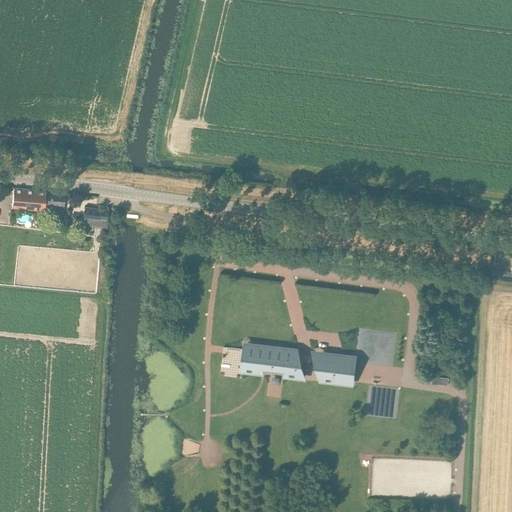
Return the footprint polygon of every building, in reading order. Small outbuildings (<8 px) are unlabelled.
[(63,206),(64,193),(45,191),(13,188),(11,208),(47,211),(48,204),(63,206)] [(84,205),(83,216),(107,220),(109,209),(84,205)] [(83,216),(81,225),(94,227),(102,228),(106,228),(107,220),(83,216)] [(242,370),(263,372),(264,369),(284,372),(284,375),(304,377),(304,376),(301,376),(296,357),(299,357),(299,356),(283,354),(283,350),(245,345),(245,349),(242,370)] [(323,378),(318,378),(318,379),(351,382),(353,363),(321,359),(313,358),(313,359),(318,359),(323,378)] [(449,377),(433,375),(432,383),(448,384),(449,377)]
